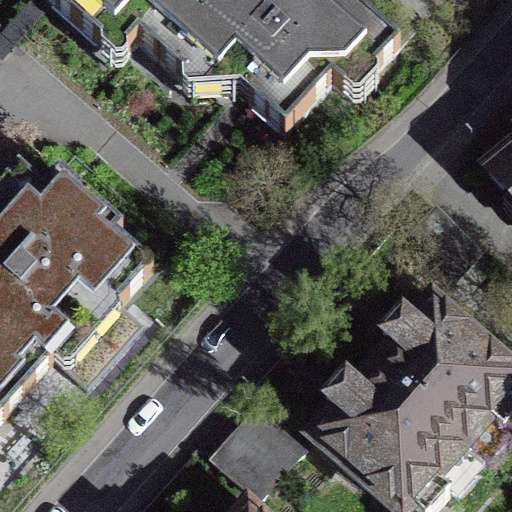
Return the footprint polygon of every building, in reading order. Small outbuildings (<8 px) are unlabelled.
[(127,73),(127,59),(126,58),(177,0),(195,0),(196,1),(196,0),(41,0),(56,12),(101,52),(100,63),(120,81),(127,73)] [(177,0),(126,58),(127,59),(139,46),(182,85),(183,109),(248,107),(255,113),(286,140),(333,87),(344,97),(368,70),(376,76),(401,48),(346,0),(196,0),(196,1),(195,0),(177,0)] [(511,148),(480,176),(511,214),(511,148)] [(0,194),(1,194),(14,178),(0,165),(0,194)] [(0,418),(53,360),(68,375),(123,315),(119,303),(150,269),(116,238),(123,231),(59,176),(42,195),(18,174),(14,178),(1,194),(0,194),(0,418)] [(424,223),(411,235),(460,284),(485,259),(436,210),(424,223)] [(333,401),(296,444),(310,455),(375,511),(421,511),(511,406),(511,354),(432,286),(397,326),(333,401)] [(259,511),(260,511),(310,455),(296,444),(255,408),(242,423),(218,452),(205,466),(246,501),(259,511)] [(235,511),(259,511),(246,501),(235,511)]
